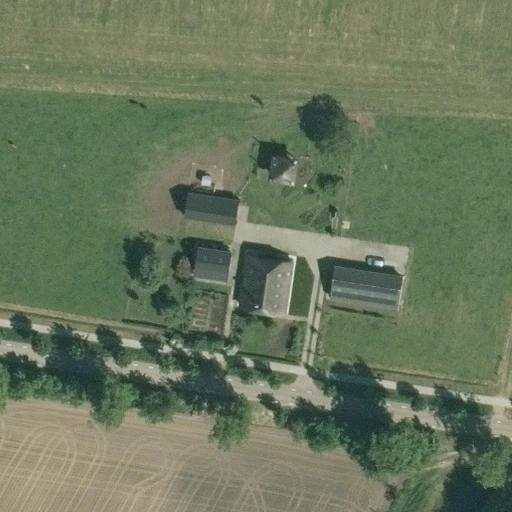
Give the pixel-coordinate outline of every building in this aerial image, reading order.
[(303,112),(277,113),(279,175),(305,174),(303,112)] [(237,221),(240,195),(189,188),(185,213),(237,221)] [(245,214),(246,229),(266,227),(265,213),(245,214)] [(227,280),(232,250),(199,245),(195,275),(227,280)] [(291,261),(248,255),(241,304),(284,311),(291,261)] [(403,275),(335,264),(331,296),(397,307),(403,275)]
